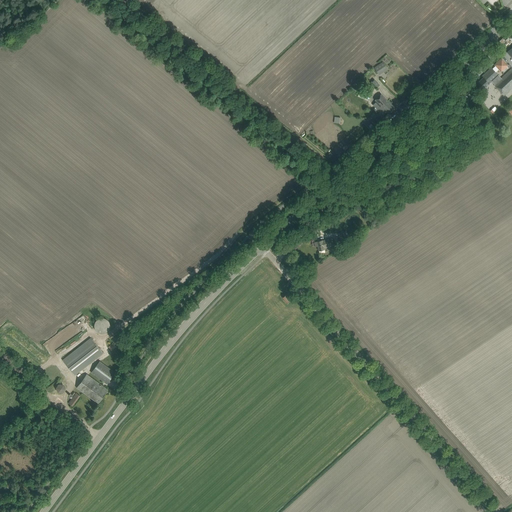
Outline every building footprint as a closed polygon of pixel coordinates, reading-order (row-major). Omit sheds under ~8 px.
[(501,59),(495,65),(501,71),(507,65),(501,59)] [(387,69),(383,62),(374,67),(379,74),(387,69)] [(511,68),(501,78),(491,68),(482,76),(483,78),(489,84),(492,81),(495,85),(494,85),(504,95),(511,87),(511,68)] [(480,91),(483,95),(488,90),(485,87),(489,84),(483,78),(477,84),(482,90),(480,91)] [(371,83),(377,88),(380,84),(374,79),(371,83)] [(373,105),(377,109),(378,109),(381,106),(382,107),(388,101),(381,94),(375,100),(377,102),(373,105)] [(377,109),(380,112),(383,108),(388,113),(394,107),(388,101),(382,107),(381,106),(378,109),(377,109)] [(478,133),(481,138),(489,132),(486,128),(478,133)] [(339,236),(344,243),(349,240),(347,237),(349,236),(346,231),(339,236)] [(314,242),(315,246),(318,246),(319,251),(325,249),(325,247),(333,245),(332,238),(322,241),(322,240),(314,242)] [(108,321),(107,320),(107,319),(106,319),(104,318),(103,318),(102,318),(100,318),(99,319),(98,319),(97,320),(96,321),(95,322),(95,323),(95,324),(95,325),(95,327),(95,328),(95,329),(96,330),(97,331),(98,332),(100,333),(101,333),(102,333),(103,333),(104,333),(105,333),(107,332),(108,331),(109,330),(109,329),(110,328),(110,326),(110,324),(110,323),(109,322),(108,321)] [(63,360),(75,375),(103,353),(91,338),(63,360)] [(91,372),(107,384),(115,373),(100,361),(91,372)] [(77,388),(98,403),(108,390),(87,374),(77,388)] [(56,388),(62,393),(67,387),(61,382),(56,388)] [(68,403),(72,406),(80,396),(76,393),(68,403)]
